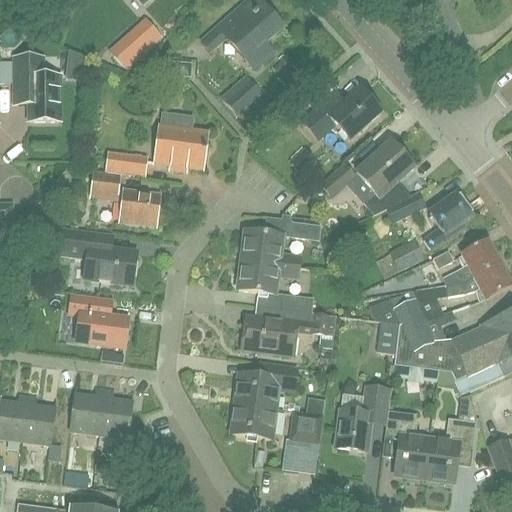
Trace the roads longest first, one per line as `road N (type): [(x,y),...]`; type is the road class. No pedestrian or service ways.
road 1 (residential): [(233,495),(170,388),(167,352),(181,260),(237,192)]
road 2 (tertiary): [(455,136),(337,0)]
